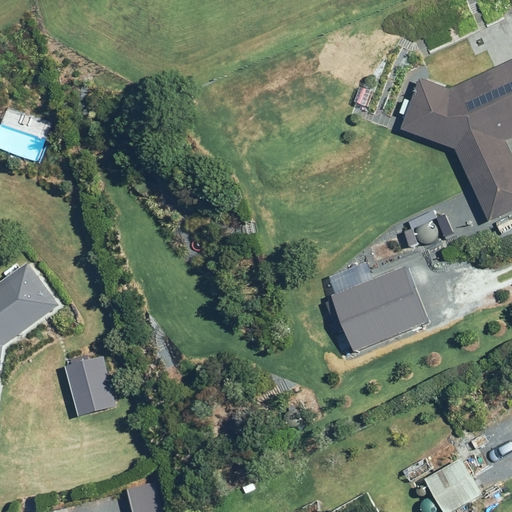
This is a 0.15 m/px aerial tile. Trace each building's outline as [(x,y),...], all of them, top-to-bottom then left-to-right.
[(511,61),(455,89),(422,78),(404,134),(452,149),(488,225),(511,213),(511,147),(510,143),(511,141),(511,61)] [(0,363),(3,342),(60,299),(31,260),(0,284),(0,363)] [(432,322),(411,269),(335,299),(355,351),(432,322)] [(104,355),(63,366),(77,417),(118,405),(104,355)] [(457,511),(486,495),(465,459),(424,483),(441,511),(457,511)] [(166,511),(157,480),(125,490),(132,511),(166,511)]
